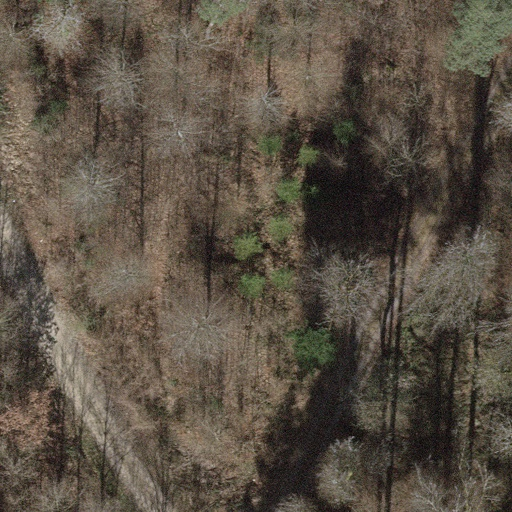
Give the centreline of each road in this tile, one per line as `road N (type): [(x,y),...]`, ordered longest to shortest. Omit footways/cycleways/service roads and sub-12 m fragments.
road 1 (track): [(511,94),(278,511)]
road 2 (track): [(159,511),(62,352),(0,217)]
